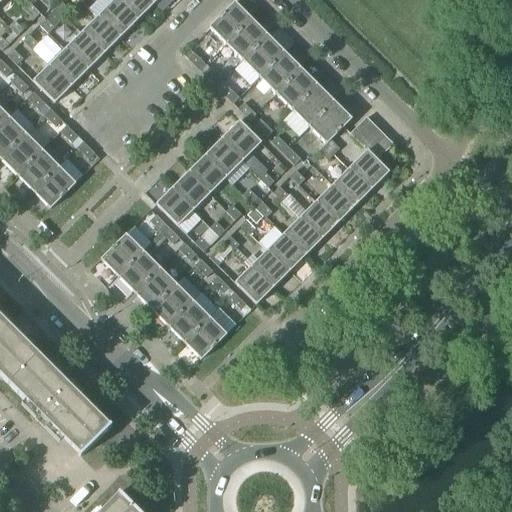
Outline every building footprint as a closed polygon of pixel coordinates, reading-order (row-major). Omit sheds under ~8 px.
[(142,0),(115,0),(113,3),(134,24),(151,8),(142,0)] [(113,3),(96,19),(118,40),(134,24),(113,3)] [(60,4),(54,10),(63,19),(69,13),(60,4)] [(208,29),(225,46),(250,22),(233,5),(208,29)] [(23,12),(32,21),(38,15),(29,6),(23,12)] [(63,19),(54,10),(37,27),(46,35),(63,19)] [(96,19),(80,36),(101,57),(118,40),(96,19)] [(225,46),(242,63),(267,38),(250,22),(225,46)] [(6,29),(15,37),(21,31),(12,23),(6,29)] [(80,36),(63,52),(85,73),(101,57),(80,36)] [(21,43),(30,52),(36,46),(27,37),(21,43)] [(242,63),(258,80),(283,55),(267,38),(242,63)] [(7,58),(15,67),(22,61),(13,52),(7,58)] [(63,52),(47,68),(68,90),(85,73),(63,52)] [(193,55),(187,61),(199,73),(205,67),(193,55)] [(258,80),(275,96),(300,71),(283,55),(258,80)] [(11,73),(0,62),(0,74),(5,79),(11,73)] [(68,90),(47,68),(32,83),(53,105),(68,90)] [(275,96),(291,113),(316,88),(300,71),(275,96)] [(210,72),(204,78),(203,78),(215,89),(221,83),(210,72)] [(27,89),(16,78),(10,84),(21,95),(27,89)] [(220,94),(232,106),(238,100),(226,88),(220,94)] [(291,113),(308,129),(333,104),(316,88),(291,113)] [(44,106),(32,94),(26,100),(38,112),(44,106)] [(333,104),(308,129),(325,146),(329,142),(350,121),(333,104)] [(237,111),(248,123),(254,117),(243,105),(237,111)] [(60,123),(49,111),(43,117),(54,129),(60,123)] [(0,126),(0,159),(24,136),(7,119),(0,126)] [(348,135),(357,144),(373,127),(365,119),(348,135)] [(253,127),(265,139),(271,133),(259,121),(253,127)] [(238,124),(219,142),(241,163),(259,145),(238,124)] [(77,139),(65,127),(59,133),(71,145),(77,139)] [(357,144),(366,152),(382,136),(373,127),(357,144)] [(0,159),(0,161),(15,177),(40,152),(24,136),(0,159)] [(382,136),(366,152),(376,162),(392,146),(382,136)] [(270,144),(281,156),(287,150),(276,138),(270,144)] [(219,142),(203,158),(224,180),(241,163),(219,142)] [(329,142),(325,146),(323,148),(332,157),(338,151),(329,142)] [(94,156),(82,144),(76,150),(88,162),(94,156)] [(332,157),(323,148),(317,154),(326,163),(332,157)] [(287,150),(281,156),(293,167),(299,161),(287,150)] [(15,177),(32,194),(57,169),(40,152),(15,177)] [(366,152),(347,171),(369,193),(387,174),(375,162),(376,162),(366,152)] [(203,158),(187,175),(208,196),(224,180),(203,158)] [(275,171),(280,176),(285,171),(280,167),(275,171)] [(57,169),(32,194),(49,211),(74,186),(57,169)] [(347,171),(330,187),(352,209),(369,193),(347,171)] [(288,179),(289,179),(297,187),(303,181),(294,172),(288,179)] [(187,175),(170,191),(191,213),(208,196),(187,175)] [(258,181),(266,190),(272,183),(264,175),(258,181)] [(330,187),(314,204),(335,226),(352,209),(330,187)] [(278,189),(272,195),(281,204),(287,198),(278,189)] [(191,213),(170,191),(155,206),(176,228),(191,213)] [(246,191),(242,196),(240,197),(249,206),(255,200),(246,191)] [(252,209),(264,220),(270,214),(259,203),(252,209)] [(314,204),(297,221),(319,243),(335,226),(314,204)] [(224,213),(233,222),(239,216),(230,207),(224,213)] [(149,223),(160,234),(166,228),(155,217),(149,223)] [(297,221),(281,237),(302,259),(319,243),(297,221)] [(245,222),(239,228),(247,237),(254,231),(245,222)] [(223,232),(215,223),(208,230),(217,239),(223,232)] [(166,228),(160,234),(150,244),(156,249),(166,240),(172,246),(178,240),(166,228)] [(100,261),(115,277),(141,253),(125,237),(100,261)] [(281,237),(264,254),(286,276),(302,259),(281,237)] [(228,238),(222,244),(231,253),(237,247),(228,238)] [(199,239),(193,245),(202,254),(208,248),(199,239)] [(231,253),(222,244),(208,259),(217,268),(223,262),(231,253)] [(195,257),(183,245),(177,251),(189,263),(195,257)] [(115,277),(133,294),(158,270),(141,253),(115,277)] [(264,254),(247,270),(269,292),(286,276),(264,254)] [(211,273),(200,262),(194,268),(205,279),(211,273)] [(133,294),(149,311),(174,286),(158,270),(133,294)] [(269,292),(247,270),(233,285),(255,306),(269,292)] [(228,290),(216,278),(210,284),(222,296),(228,290)] [(149,311),(166,327),(191,303),(174,286),(149,311)] [(244,307),(233,295),(227,301),(238,313),(244,307)] [(166,327),(182,344),(207,319),(191,303),(166,327)] [(207,319),(182,344),(200,362),(225,337),(207,319)] [(78,456),(79,458),(108,428),(107,427),(0,320),(0,378),(78,456)] [(133,511),(117,496),(116,497),(101,511),(133,511)]
